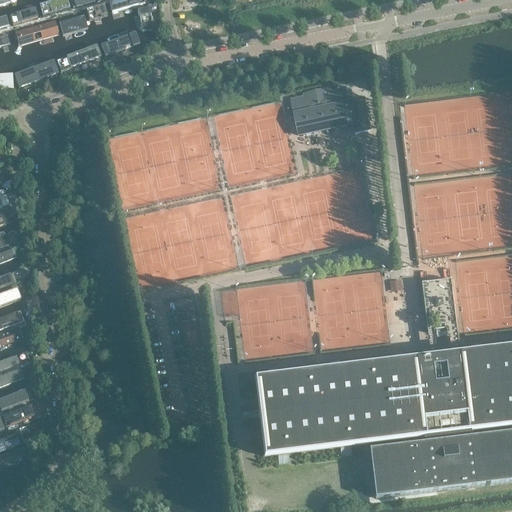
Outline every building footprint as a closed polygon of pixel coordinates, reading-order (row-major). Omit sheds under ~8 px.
[(71,9),(68,0),(66,0),(39,8),(42,18),(71,9)] [(147,5),(145,0),(118,0),(109,3),(112,14),(147,5)] [(105,5),(86,11),(89,23),(109,17),(105,5)] [(149,8),(139,9),(142,33),(152,32),(149,8)] [(38,19),(36,10),(10,17),(13,26),(38,19)] [(0,29),(10,26),(8,18),(0,20),(0,29)] [(88,32),(85,19),(58,27),(62,39),(88,32)] [(60,37),(56,22),(14,35),(19,49),(60,37)] [(147,44),(144,34),(102,47),(105,57),(147,44)] [(0,48),(11,45),(12,45),(12,44),(12,43),(13,42),(12,42),(12,38),(11,38),(11,37),(10,37),(9,36),(8,36),(0,38),(0,48)] [(104,58),(99,46),(59,62),(63,73),(104,58)] [(54,60),(14,76),(19,89),(59,74),(54,60)] [(13,76),(0,76),(0,90),(13,90),(13,76)] [(369,121),(366,105),(363,106),(362,101),(347,104),(344,90),(327,94),(326,91),(304,95),(305,99),(291,102),(298,136),(352,125),(355,135),(368,132),(366,121),(369,121)] [(7,195),(0,197),(0,208),(11,205),(7,195)] [(0,212),(0,226),(16,220),(12,208),(0,212)] [(0,249),(13,245),(10,236),(0,239),(0,249)] [(0,254),(0,264),(17,258),(14,249),(0,254)] [(0,278),(0,289),(16,284),(12,274),(0,278)] [(391,294),(402,293),(401,283),(390,284),(391,294)] [(454,309),(451,286),(446,287),(427,290),(427,289),(422,290),(424,313),(425,312),(425,311),(453,308),(453,309),(454,309)] [(0,306),(21,299),(18,290),(0,296),(0,306)] [(196,319),(194,307),(176,311),(178,323),(196,319)] [(0,331),(27,322),(23,312),(0,320),(0,331)] [(26,342),(21,329),(0,335),(0,345),(2,351),(26,342)] [(511,427),(511,348),(432,358),(255,380),(265,458),(424,439),(424,445),(471,439),(471,433),(511,427)] [(0,372),(21,365),(18,356),(0,362),(0,372)] [(26,380),(22,369),(0,376),(0,388),(0,390),(26,380)] [(31,403),(26,390),(0,399),(0,407),(2,414),(31,403)] [(3,418),(6,427),(35,416),(32,407),(3,418)] [(0,441),(0,454),(25,445),(20,434),(0,441)] [(511,483),(511,434),(471,439),(424,445),(369,451),(375,500),(511,483)] [(0,459),(0,475),(1,476),(31,464),(25,450),(0,459)]
